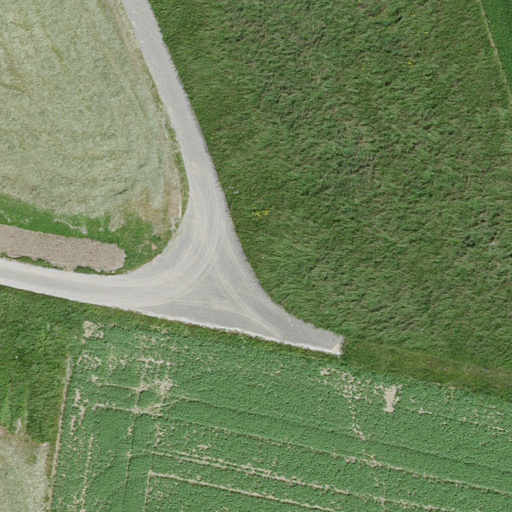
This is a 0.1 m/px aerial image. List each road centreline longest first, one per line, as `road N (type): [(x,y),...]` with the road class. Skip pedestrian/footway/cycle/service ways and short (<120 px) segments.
road 1 (track): [(0,267),(89,287),(154,290),(202,278),(278,321),(511,376)]
road 2 (track): [(202,278),(215,250),(200,158),(137,0)]
